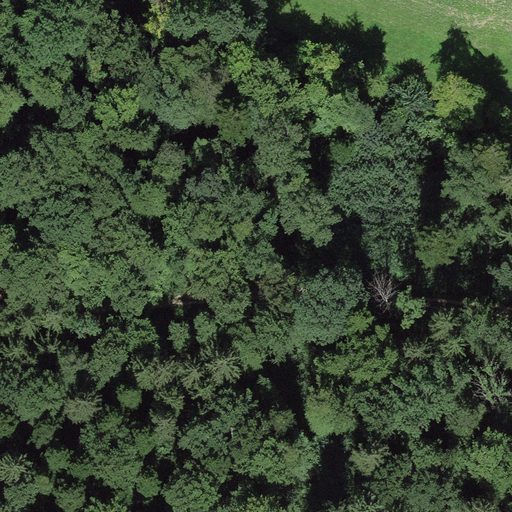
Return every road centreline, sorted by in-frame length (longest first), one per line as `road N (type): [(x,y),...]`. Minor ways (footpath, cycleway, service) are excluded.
road 1 (track): [(511,317),(304,296),(0,307)]
road 2 (track): [(301,0),(511,77)]
